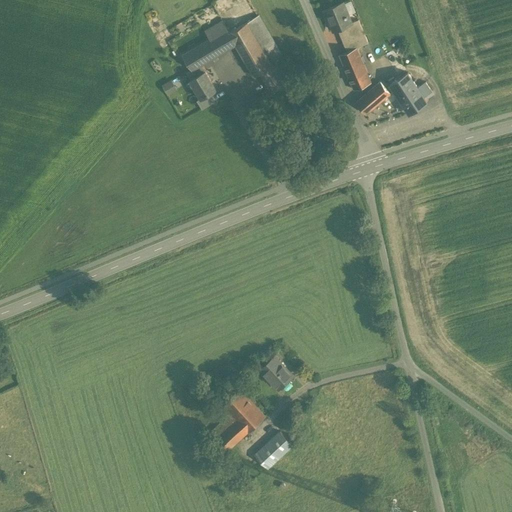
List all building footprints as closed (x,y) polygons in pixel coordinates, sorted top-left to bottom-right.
[(348,0),(341,0),(322,7),(331,32),(348,25),(356,47),(360,45),(370,41),(360,15),(355,17),(348,0)] [(284,58),(260,13),(229,31),(237,45),(254,75),(284,58)] [(237,45),(229,31),(222,19),(205,29),(209,37),(182,53),(192,70),(237,45)] [(356,47),(341,52),(353,86),(373,78),(360,45),(356,47)] [(411,111),(432,95),(428,89),(435,84),(428,75),(422,79),(412,66),(390,82),(385,75),(357,95),(370,112),(397,92),(411,111)] [(217,88),(206,69),(189,79),(201,98),(217,88)] [(177,89),(171,79),(162,84),(168,94),(177,89)] [(276,353),(258,368),(278,390),(295,375),(276,353)] [(266,414),(239,383),(222,398),(231,409),(209,429),(226,448),(266,414)] [(293,443),(279,429),(254,453),(268,467),(293,443)]
